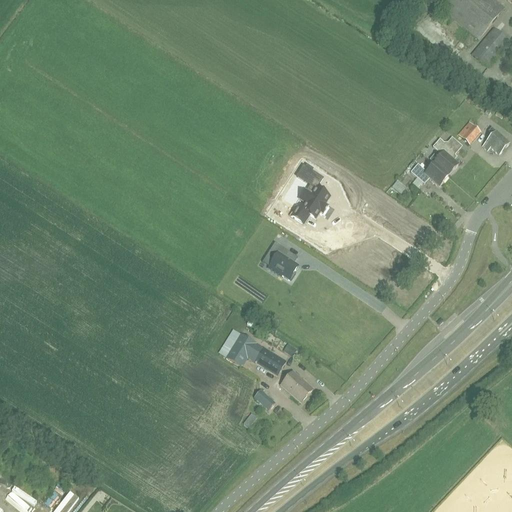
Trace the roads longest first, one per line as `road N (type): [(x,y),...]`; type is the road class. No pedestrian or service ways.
road 1 (unclassified): [(218,511),(354,390),(448,285),(474,224),(507,184)]
road 2 (primary): [(485,311),(250,511)]
road 3 (primary): [(279,511),(497,331)]
